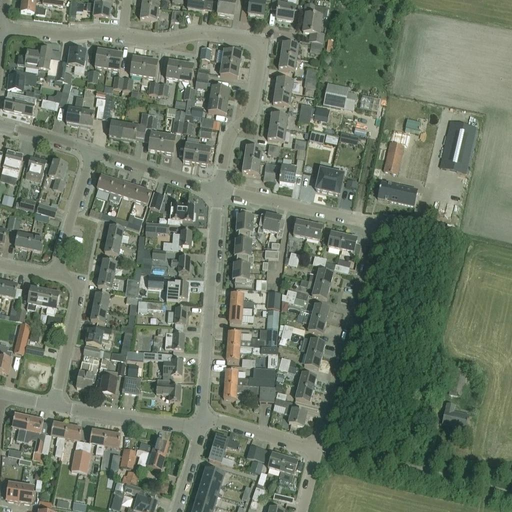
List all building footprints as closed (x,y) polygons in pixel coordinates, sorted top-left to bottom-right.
[(42,0),(42,6),(61,8),(62,0),(42,0)] [(95,0),(94,7),(110,9),(111,0),(95,0)] [(142,0),(142,9),(158,11),(159,0),(142,0)] [(189,0),(189,2),(187,12),(202,14),(203,12),(210,14),(212,1),(212,0),(189,0)] [(229,18),(233,19),(235,0),(227,0),(228,1),(219,0),(218,10),(217,10),(217,12),(217,16),(226,18),(226,17),(229,18)] [(250,2),(249,7),(247,17),(263,20),(265,5),(264,4),(264,0),(257,0),(257,3),(250,2)] [(282,23),(292,24),(294,10),(287,8),(287,0),(272,0),(270,12),(277,13),(276,22),(279,22),(282,22),(282,23)] [(37,3),(32,3),(22,1),(20,15),(44,18),(45,11),(36,10),(37,3)] [(94,7),(94,9),(93,19),(109,21),(110,9),(94,7)] [(77,8),(76,10),(75,20),(85,21),(86,10),(77,8)] [(309,43),(319,44),(321,45),(322,37),(318,36),(321,19),(312,18),(314,9),(305,8),(303,20),(305,20),(303,35),(310,36),(309,43)] [(140,21),(140,22),(156,24),(158,11),(142,9),(140,21)] [(172,13),(172,14),(170,24),(180,25),(181,14),(172,13)] [(311,45),(309,54),(320,56),(322,47),(311,45)] [(280,59),(296,61),(298,48),(282,46),(280,59)] [(19,57),(17,67),(25,68),(25,69),(35,70),(38,71),(38,72),(48,73),(47,81),(55,83),(58,66),(59,67),(59,64),(50,63),(51,53),(42,51),(41,55),(27,53),(26,58),(19,57)] [(201,51),(200,59),(200,62),(209,63),(211,52),(201,51)] [(85,54),(70,52),(68,68),(74,69),(73,75),(84,77),(85,69),(83,69),(85,54)] [(97,53),(95,70),(107,72),(110,55),(97,53)] [(222,66),(239,68),(239,66),(238,66),(239,64),(240,64),(241,56),(224,53),(222,66)] [(107,72),(119,74),(122,57),(110,55),(107,72)] [(296,61),(280,59),(278,71),(294,74),(296,61)] [(130,78),(142,80),(145,62),(133,60),(130,78)] [(157,64),(145,62),(142,80),(154,81),(157,64)] [(169,64),(166,81),(178,83),(181,66),(169,64)] [(58,66),(55,83),(62,84),(71,85),(72,77),(63,76),(65,67),(59,67),(58,66)] [(178,83),(190,85),(193,68),(181,66),(178,83)] [(220,78),(237,81),(238,72),(237,72),(238,70),(239,70),(239,68),(222,66),(220,78)] [(8,77),(7,92),(17,93),(23,94),(23,86),(28,87),(29,84),(36,85),(37,78),(10,71),(9,78),(8,77)] [(197,80),(208,82),(209,73),(198,71),(197,80)] [(306,71),(304,81),(316,82),(317,73),(306,71)] [(96,86),(98,75),(89,74),(87,85),(96,86)] [(124,81),(114,80),(113,90),(122,92),(124,81)] [(197,80),(195,90),(206,92),(208,82),(197,80)] [(133,82),(124,81),(122,92),(131,93),(133,82)] [(304,81),(303,90),(315,91),(316,82),(304,81)] [(277,82),(275,94),(290,97),(292,84),(276,82),(277,82)] [(62,94),(63,94),(59,108),(65,110),(71,87),(64,85),(62,94)] [(159,86),(150,85),(149,96),(158,97),(159,86)] [(168,88),(159,86),(158,97),(167,99),(168,88)] [(326,90),(323,108),(341,111),(342,107),(354,109),(356,97),(347,95),(348,90),(335,87),(334,92),(326,90)] [(211,89),(209,102),(227,105),(227,103),(226,103),(227,101),(228,101),(229,92),(211,89)] [(184,102),(193,103),(195,92),(186,91),(184,102)] [(272,107),(282,108),(288,109),(290,97),(275,94),(273,106),(272,106),(272,107)] [(8,95),(4,113),(31,119),(35,100),(33,100),(26,98),(8,95)] [(66,126),(78,128),(80,113),(81,113),(83,101),(76,100),(74,112),(68,111),(66,126)] [(95,120),(101,121),(104,102),(97,101),(95,108),(97,109),(95,120)] [(43,102),(42,109),(57,113),(58,105),(43,102)] [(114,103),(104,102),(101,121),(108,122),(110,110),(112,111),(114,103)] [(227,107),(227,105),(209,102),(207,114),(225,117),(226,109),(225,108),(226,106),(227,107)] [(300,107),(299,116),(310,118),(312,109),(300,107)] [(192,109),(190,118),(201,120),(203,110),(192,109)] [(330,125),(332,114),(319,111),(317,123),(330,125)] [(78,128),(92,130),(94,115),(81,113),(80,113),(78,128)] [(172,134),(181,136),(184,117),(185,115),(175,113),(174,126),(172,134)] [(134,144),(135,143),(143,144),(145,135),(148,117),(141,116),(139,127),(136,126),(135,129),(123,127),(121,142),(134,144)] [(299,116),(297,125),(308,127),(310,118),(299,116)] [(184,117),(181,136),(191,137),(193,122),(201,123),(201,120),(190,118),(184,117)] [(271,118),(269,130),(285,132),(287,120),(271,117),(271,118)] [(156,132),(157,121),(149,119),(147,130),(156,132)] [(407,121),(404,133),(418,136),(421,125),(421,124),(407,121)] [(109,140),(121,142),(123,127),(117,126),(107,124),(106,131),(110,132),(109,140)] [(476,130),(471,129),(450,124),(439,169),(465,175),(474,139),(479,141),(480,133),(475,132),(476,130)] [(212,132),(201,130),(199,139),(210,141),(212,132)] [(267,142),(283,145),(285,132),(269,130),(267,142)] [(151,135),(148,153),(160,155),(163,137),(151,135)] [(172,157),(174,147),(175,139),(163,137),(160,155),(172,157)] [(306,144),(295,142),(294,151),(304,153),(306,144)] [(404,148),(390,145),(383,173),(397,176),(404,148)] [(183,164),(195,166),(198,149),(185,147),(183,164)] [(278,158),(279,149),(269,148),(267,156),(278,158)] [(195,166),(207,168),(210,151),(198,149),(195,166)] [(246,150),(244,162),(260,165),(262,152),(245,150),(246,150)] [(7,155),(5,164),(2,176),(17,180),(22,159),(7,155)] [(30,161),(26,177),(25,182),(40,186),(46,165),(30,161)] [(281,169),(279,179),(279,181),(280,181),(279,185),(293,188),(295,177),(301,178),(303,162),(296,161),(295,168),(290,167),(291,164),(284,163),(282,165),(282,169),(281,169)] [(258,177),(260,165),(244,162),(242,174),(241,174),(241,175),(258,177)] [(52,167),(51,169),(48,179),(56,181),(52,192),(62,195),(67,176),(64,175),(67,168),(54,164),(53,167),(52,167)] [(319,172),(314,192),(327,195),(331,174),(319,172)] [(275,175),(264,174),(263,183),(274,185),(275,175)] [(331,174),(327,195),(339,198),(343,177),(331,174)] [(113,183),(101,179),(97,192),(109,196),(113,183)] [(126,187),(113,183),(109,196),(110,196),(108,202),(119,205),(120,199),(122,200),(126,187)] [(379,191),(377,201),(414,209),(416,199),(417,193),(381,184),(379,191)] [(139,191),(126,187),(122,200),(134,204),(139,191)] [(151,195),(139,191),(134,204),(147,208),(151,195)] [(163,199),(154,196),(149,210),(150,210),(159,213),(163,199)] [(15,210),(19,211),(33,215),(36,204),(22,201),(20,206),(16,205),(15,210)] [(54,220),(56,211),(39,206),(36,214),(54,220)] [(167,222),(167,227),(169,228),(181,228),(182,223),(192,224),(192,222),(194,222),(195,216),(193,215),(193,208),(183,207),(183,208),(182,208),(182,207),(172,207),(171,222),(167,222)] [(90,212),(89,217),(101,221),(103,216),(100,214),(90,212)] [(236,227),(235,235),(238,235),(238,239),(250,240),(250,238),(250,234),(252,235),(252,229),(258,229),(261,219),(240,214),(239,219),(236,219),(236,227)] [(48,220),(35,216),(34,221),(47,225),(48,220)] [(101,221),(114,225),(116,220),(103,216),(101,221)] [(127,224),(116,220),(114,225),(126,229),(131,216),(130,216),(127,224)] [(143,220),(131,216),(126,229),(139,233),(143,220)] [(10,217),(7,231),(13,232),(15,219),(10,217)] [(258,229),(257,235),(262,236),(263,233),(270,235),(273,219),(265,217),(265,220),(261,219),(258,229)] [(21,220),(15,219),(13,232),(18,233),(21,220)] [(273,219),(270,235),(276,236),(276,239),(281,241),(285,225),(285,224),(281,223),(281,221),(273,219)] [(296,224),(293,238),(306,240),(309,226),(296,224)] [(168,236),(169,228),(167,227),(146,226),(145,233),(156,234),(156,236),(168,236)] [(309,226),(306,240),(319,243),(322,229),(309,226)] [(110,229),(107,242),(120,245),(123,232),(110,229)] [(163,245),(162,253),(180,254),(180,250),(190,250),(191,234),(180,234),(180,237),(173,236),(172,246),(163,245)] [(328,245),(327,250),(340,253),(343,238),(330,235),(328,245)] [(15,250),(28,252),(31,239),(18,236),(15,250)] [(343,238),(340,253),(343,253),(353,256),(359,257),(361,248),(355,247),(356,241),(343,238)] [(28,252),(41,255),(44,241),(31,239),(28,252)] [(235,243),(234,251),(251,252),(251,245),(254,245),(255,242),(255,240),(250,240),(238,239),(238,243),(235,243)] [(104,255),(114,257),(117,258),(120,245),(107,242),(104,255)] [(234,251),(234,259),(236,259),(236,263),(253,264),(253,259),(250,259),(250,256),(251,252),(234,251)] [(165,254),(152,252),(152,261),(165,263),(165,254)] [(291,255),(289,261),(298,263),(299,257),(291,255)] [(318,269),(320,260),(315,258),(312,267),(318,269)] [(178,269),(178,275),(188,276),(189,260),(179,259),(178,263),(171,262),(170,269),(178,269)] [(296,269),(298,263),(289,261),(288,267),(296,269)] [(103,263),(100,276),(113,279),(116,266),(103,263)] [(233,267),(232,275),(249,276),(249,269),(253,269),(253,264),(236,263),(236,267),(233,267)] [(337,267),(336,273),(347,276),(349,270),(337,267)] [(316,279),(310,278),(308,284),(329,290),(333,277),(318,273),(316,279)] [(232,275),(232,283),(235,283),(234,288),(235,288),(235,287),(251,289),(252,283),(249,283),(249,276),(232,275)] [(97,289),(107,291),(110,292),(113,279),(100,276),(97,289)] [(147,291),(163,292),(164,280),(148,278),(147,291)] [(127,299),(137,301),(137,297),(139,284),(133,283),(131,296),(132,296),(131,299),(127,299)] [(329,290),(308,284),(307,289),(313,291),(311,299),(326,302),(329,290)] [(4,285),(1,299),(14,301),(14,300),(15,297),(17,288),(4,285)] [(167,286),(166,305),(178,306),(179,301),(187,302),(188,286),(180,285),(178,285),(177,285),(174,285),(174,287),(167,286)] [(26,312),(34,314),(35,308),(41,309),(44,293),(38,292),(39,291),(37,291),(37,292),(31,290),(26,312)] [(285,298),(304,303),(306,303),(308,298),(287,292),(285,298)] [(44,293),(41,309),(47,310),(45,316),(54,318),(55,312),(59,296),(44,293)] [(266,310),(278,311),(280,296),(268,294),(266,310)] [(231,296),(230,310),(253,312),(253,304),(242,304),(243,297),(231,296)] [(96,297),(93,310),(106,313),(109,300),(96,297)] [(302,309),(304,303),(285,298),(282,297),(281,303),(284,304),(302,309)] [(126,306),(130,306),(129,317),(134,318),(136,305),(137,301),(127,299),(126,306)] [(0,316),(0,320),(14,324),(17,313),(19,301),(14,300),(14,301),(13,305),(13,304),(11,311),(9,319),(0,317),(0,316)] [(137,315),(146,315),(152,316),(153,312),(163,312),(163,305),(159,305),(147,305),(146,304),(138,304),(137,315)] [(311,321),(325,324),(329,312),(314,308),(311,320),(311,321)] [(106,313),(93,310),(90,323),(103,326),(106,313)] [(230,310),(229,325),(241,325),(241,317),(252,318),(253,312),(230,310)] [(168,314),(167,325),(174,325),(174,327),(185,328),(186,312),(175,311),(175,314),(168,314)] [(267,312),(266,332),(278,333),(278,328),(278,314),(267,312)] [(17,313),(14,324),(20,326),(23,326),(25,314),(17,313)] [(129,317),(128,329),(122,328),(122,333),(133,335),(134,318),(129,317)] [(322,337),(325,324),(311,321),(311,320),(304,318),(302,325),(309,326),(307,333),(322,337)] [(17,339),(14,355),(24,357),(28,341),(28,339),(31,328),(23,326),(20,326),(17,339)] [(280,327),(279,332),(291,335),(303,338),(305,333),(292,330),(293,329),(284,327),(280,327)] [(95,334),(88,333),(85,346),(100,349),(101,343),(108,344),(111,331),(96,328),(95,334)] [(164,352),(172,352),(183,353),(184,337),(174,337),(175,331),(158,330),(158,332),(158,338),(165,338),(165,339),(164,352)] [(266,332),(265,351),(277,352),(277,351),(278,333),(266,332)] [(291,335),(279,332),(278,338),(290,341),(291,335)] [(227,348),(263,351),(264,343),(259,342),(259,341),(250,340),(250,344),(239,343),(240,336),(228,335),(227,348)] [(310,343),(307,355),(321,359),(325,346),(310,343)] [(0,347),(0,374),(7,376),(9,367),(10,361),(12,354),(7,353),(8,350),(0,347)] [(226,363),(236,364),(238,364),(239,356),(252,357),(277,358),(277,352),(265,351),(263,351),(227,348),(226,363)] [(25,356),(42,359),(44,352),(26,349),(25,356)] [(85,350),(84,357),(93,359),(97,360),(98,360),(102,361),(104,354),(95,352),(85,350)] [(104,354),(102,361),(111,362),(125,365),(126,361),(126,358),(112,356),(104,354)] [(158,363),(158,356),(130,354),(130,361),(158,363)] [(318,372),(321,359),(307,355),(304,368),(318,372)] [(277,360),(277,365),(289,368),(290,362),(281,360),(281,361),(277,360)] [(108,362),(102,361),(100,370),(107,372),(108,362)] [(173,378),(181,379),(182,363),(172,362),(172,365),(163,364),(162,378),(163,378),(162,383),(171,383),(172,383),(173,378)] [(89,367),(82,365),(76,391),(90,394),(94,378),(87,377),(89,367)] [(277,365),(276,371),(287,374),(289,368),(277,365)] [(118,366),(117,376),(118,376),(117,378),(123,379),(125,367),(118,366)] [(225,373),(224,387),(247,389),(247,388),(249,388),(260,389),(274,390),(275,373),(270,372),(258,372),(253,371),(253,377),(253,380),(249,380),(249,381),(237,380),(237,374),(235,374),(225,373)] [(101,386),(100,396),(114,398),(115,388),(116,382),(114,382),(115,375),(104,373),(103,380),(102,380),(101,386)] [(298,389),(312,393),(316,380),(302,376),(298,389)] [(141,381),(126,379),(124,379),(122,395),(138,398),(141,381)] [(169,404),(179,405),(180,389),(170,388),(171,383),(162,383),(157,382),(157,388),(156,388),(156,397),(169,398),(169,404)] [(224,387),(223,402),(235,402),(236,394),(247,395),(249,395),(249,388),(247,388),(247,389),(224,387)] [(309,405),(312,393),(298,389),(295,402),(309,405)] [(277,395),(275,401),(284,403),(286,397),(277,395)] [(284,403),(275,401),(274,408),(285,411),(284,417),(290,418),(288,426),(303,430),(306,416),(294,412),(295,406),(284,403)] [(446,405),(444,416),(442,426),(466,432),(469,418),(453,414),(454,407),(446,405)] [(15,417),(12,430),(19,432),(16,443),(23,445),(24,444),(28,420),(15,417)] [(28,420),(24,444),(28,445),(28,444),(31,442),(36,443),(34,455),(36,455),(41,456),(46,437),(40,436),(43,424),(28,420)] [(67,428),(53,426),(50,438),(52,438),(57,439),(55,448),(56,449),(54,458),(61,460),(62,452),(64,447),(65,441),(67,428)] [(81,431),(67,428),(65,441),(79,444),(81,431)] [(90,443),(89,446),(97,447),(96,457),(102,458),(104,448),(106,436),(91,433),(90,443)] [(106,436),(104,448),(118,451),(119,448),(120,438),(106,436)] [(46,437),(41,456),(48,457),(52,438),(50,438),(46,437)] [(212,451),(224,454),(226,448),(237,452),(239,445),(216,438),(212,451)] [(141,445),(138,453),(141,453),(145,454),(164,460),(169,446),(156,442),(154,448),(154,449),(147,447),(141,445)] [(252,462),(253,461),(263,464),(267,454),(250,449),(247,460),(252,462)] [(209,463),(232,470),(234,463),(223,459),(224,454),(212,451),(209,463)] [(21,455),(19,454),(9,452),(8,459),(19,461),(20,461),(21,455)] [(123,452),(120,468),(133,471),(136,458),(139,459),(137,467),(148,470),(151,471),(160,474),(164,460),(145,454),(141,453),(138,453),(137,453),(136,454),(123,452)] [(75,453),(71,473),(79,475),(82,455),(75,453)] [(82,455),(79,475),(87,476),(90,456),(82,455)] [(269,466),(267,471),(280,475),(284,460),(272,456),(269,466)] [(114,457),(111,477),(117,478),(118,470),(119,470),(121,458),(114,457)] [(280,475),(278,481),(291,485),(293,478),(297,464),(284,460),(280,475)] [(252,464),(249,473),(259,477),(262,467),(252,464)] [(205,471),(201,481),(222,488),(225,477),(205,471)] [(138,477),(127,474),(125,483),(135,486),(138,477)] [(261,475),(252,501),(260,504),(264,493),(261,492),(267,477),(261,475)] [(201,481),(198,492),(218,498),(222,488),(201,481)] [(115,497),(110,511),(119,511),(125,495),(135,498),(138,499),(140,491),(131,489),(127,487),(116,484),(113,496),(115,497)] [(9,504),(21,505),(24,491),(11,488),(9,504)] [(21,505),(34,507),(36,492),(24,491),(21,505)] [(128,509),(127,511),(154,511),(157,505),(154,504),(156,496),(140,491),(138,499),(135,498),(134,501),(136,502),(134,511),(128,509)] [(198,492),(195,502),(215,509),(218,498),(198,492)] [(272,502),(282,504),(292,506),(294,501),(274,496),(272,502)] [(195,502),(191,511),(214,511),(215,509),(195,502)]
